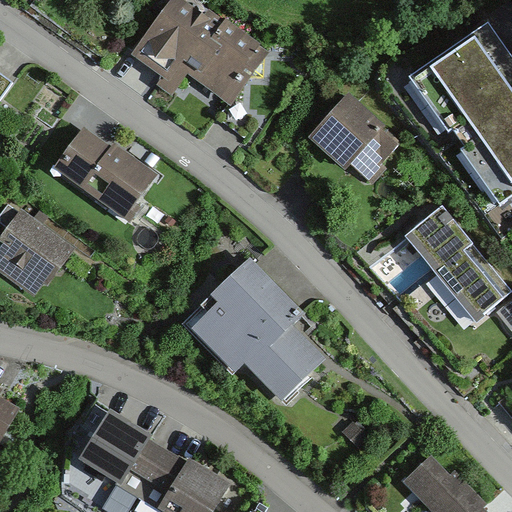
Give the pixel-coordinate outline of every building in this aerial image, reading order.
[(202,26),(166,0),(165,0),(122,60),(169,95),(181,79),(223,110),(266,53),(211,13),(202,26)] [(511,194),(511,69),(480,24),(395,83),(486,212),(511,194)] [(0,96),(9,83),(0,77),(0,96)] [(401,147),(340,94),(298,143),(335,175),(342,167),(366,188),(401,147)] [(103,153),(75,132),(45,168),(113,223),(149,179),(109,146),(103,153)] [(507,295),(443,215),(372,271),(400,306),(426,286),(461,331),(507,295)] [(61,253),(12,217),(0,233),(0,280),(26,300),(61,253)] [(284,308),(242,265),(176,330),(222,376),(230,368),(269,408),(318,360),(275,317),(284,308)] [(511,303),(500,312),(511,329),(511,303)] [(0,442),(18,415),(0,403),(0,442)] [(142,501),(170,454),(112,419),(84,466),(142,501)] [(160,511),(214,511),(229,488),(170,454),(142,501),(160,511)] [(425,511),(488,511),(456,478),(448,486),(423,460),(399,484),(425,511)]
